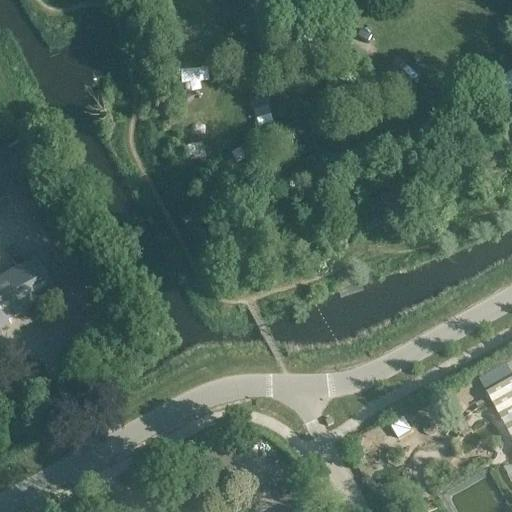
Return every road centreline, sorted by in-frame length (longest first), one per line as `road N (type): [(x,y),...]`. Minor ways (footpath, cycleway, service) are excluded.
road 1 (unclassified): [(0,505),(207,393),(237,385),(295,390)]
road 2 (unclassified): [(295,390),(355,381),(511,296)]
road 3 (unclassified): [(358,511),(295,390)]
